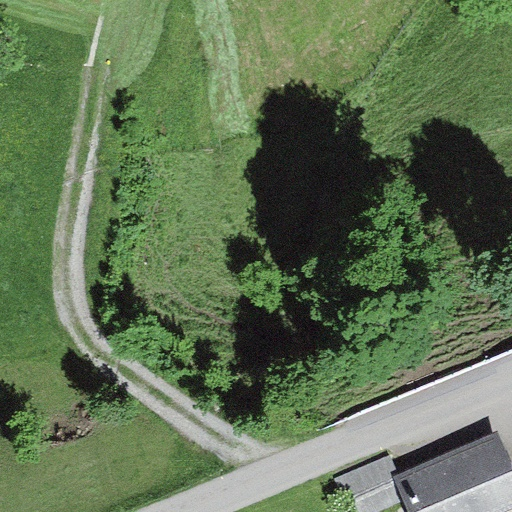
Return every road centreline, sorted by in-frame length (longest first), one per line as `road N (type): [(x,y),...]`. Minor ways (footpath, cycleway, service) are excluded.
road 1 (track): [(278,481),(132,390),(93,334),(68,271),(121,0)]
road 2 (unclassified): [(511,383),(206,511)]
